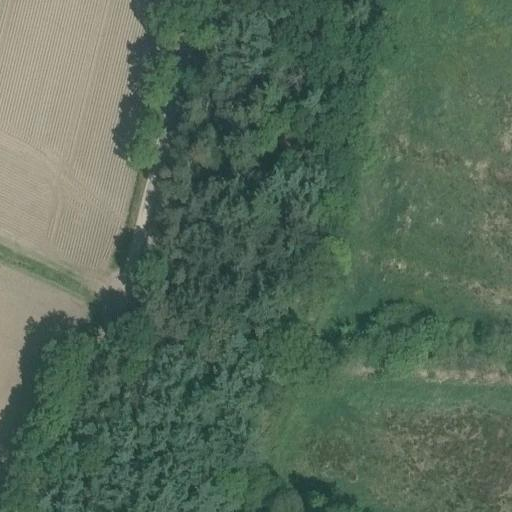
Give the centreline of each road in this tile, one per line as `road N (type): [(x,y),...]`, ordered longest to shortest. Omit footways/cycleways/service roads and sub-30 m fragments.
road 1 (unclassified): [(121,285),(190,0)]
road 2 (track): [(121,285),(31,511)]
